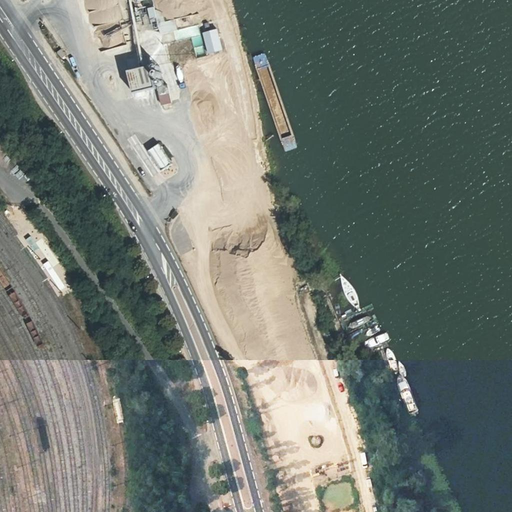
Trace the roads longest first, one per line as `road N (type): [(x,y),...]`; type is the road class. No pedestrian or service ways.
road 1 (primary): [(0,4),(170,274),(253,511)]
road 2 (unknown): [(0,170),(90,253),(113,306),(200,436)]
